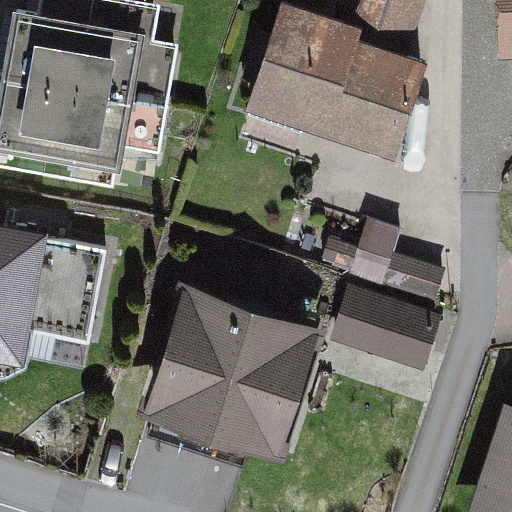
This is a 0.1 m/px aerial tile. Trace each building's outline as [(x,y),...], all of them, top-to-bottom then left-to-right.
[(1,2),(0,9),(0,74),(113,95),(126,25),(130,1),(130,0),(33,0),(32,8),(1,2)] [(281,7),(248,116),(399,161),(429,64),(413,60),(430,0),(362,0),(354,29),(281,7)] [(511,0),(496,0),(500,61),(511,59),(511,0)] [(0,168),(98,184),(113,95),(0,74),(0,168)] [(322,264),(437,299),(445,270),(393,254),(401,228),(367,218),(359,244),(330,235),(322,264)] [(88,343),(106,250),(0,229),(0,366),(23,371),(31,332),(88,343)] [(352,287),(335,340),(424,369),(441,316),(352,287)] [(278,458),(317,330),(185,290),(146,418),(278,458)] [(511,511),(511,408),(505,406),(471,511),(511,511)]
